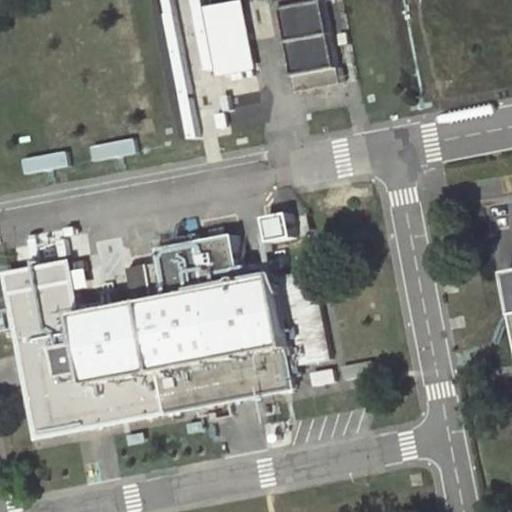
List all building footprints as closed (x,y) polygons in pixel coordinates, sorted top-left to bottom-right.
[(218,79),(257,76),(251,3),(213,6),(218,79)] [(275,13),(289,94),(338,86),(324,3),(275,13)] [(284,203),(260,208),(265,233),(289,228),(284,203)] [(511,216),(511,251),(488,256),(511,380),(511,212),(511,216)] [(37,432),(295,380),(272,267),(240,274),(230,225),(156,239),(166,288),(74,307),(65,260),(5,272),(37,432)]
